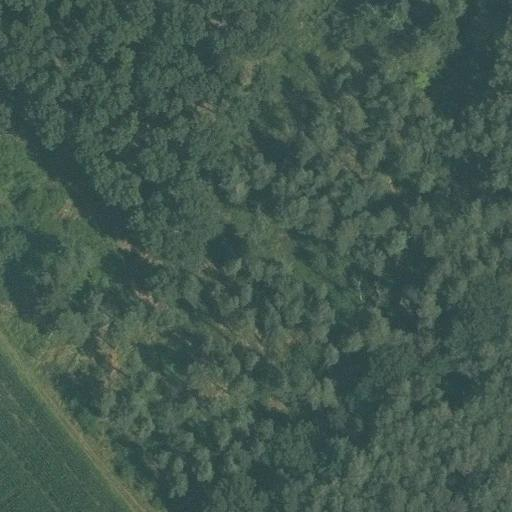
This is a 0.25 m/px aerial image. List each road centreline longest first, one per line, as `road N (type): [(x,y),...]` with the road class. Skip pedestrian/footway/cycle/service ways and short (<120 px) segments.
road 1 (track): [(511,294),(241,511)]
road 2 (track): [(146,511),(0,328)]
